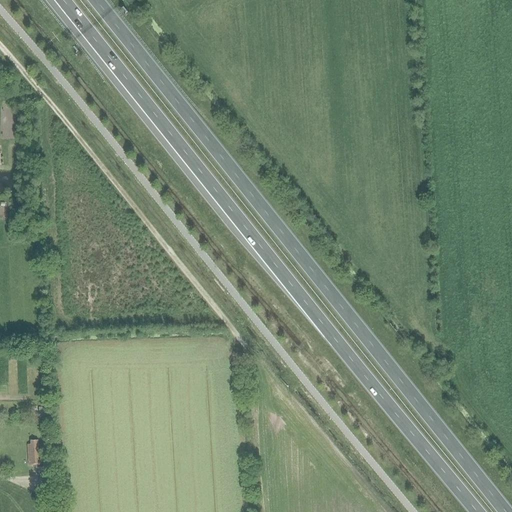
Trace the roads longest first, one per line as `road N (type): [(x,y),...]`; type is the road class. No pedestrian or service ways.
road 1 (trunk): [(62,0),(475,511)]
road 2 (trunk): [(504,511),(94,0)]
road 3 (track): [(0,47),(243,346)]
